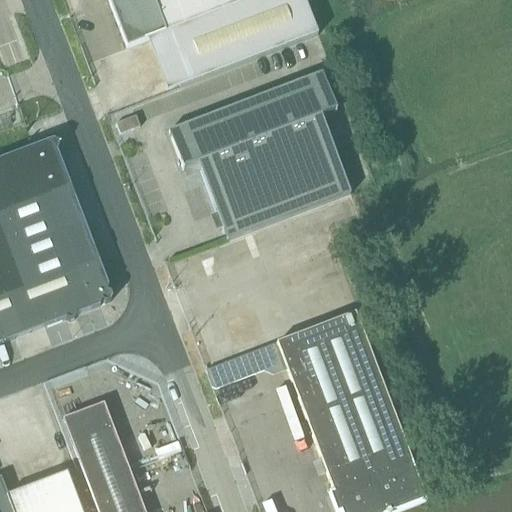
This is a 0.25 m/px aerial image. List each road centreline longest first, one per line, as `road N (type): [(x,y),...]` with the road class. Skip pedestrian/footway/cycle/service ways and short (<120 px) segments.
road 1 (unclassified): [(161,324),(37,0)]
road 2 (unclassified): [(233,511),(161,324)]
road 3 (unclassified): [(0,385),(161,324)]
